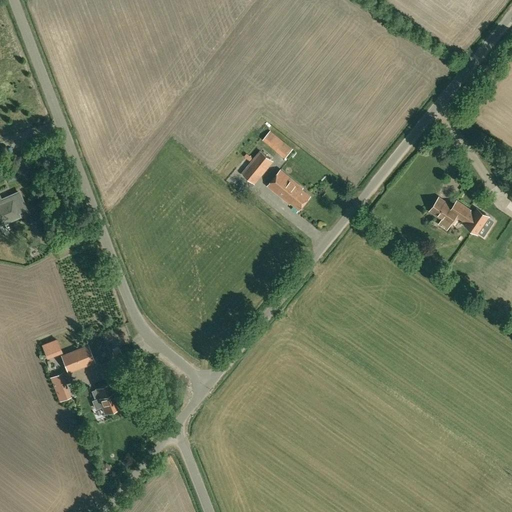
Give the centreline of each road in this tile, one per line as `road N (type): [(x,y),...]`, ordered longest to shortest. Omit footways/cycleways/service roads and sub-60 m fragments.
road 1 (unclassified): [(208,382),(511,11)]
road 2 (unclassified): [(208,382),(146,334),(136,316),(14,0)]
